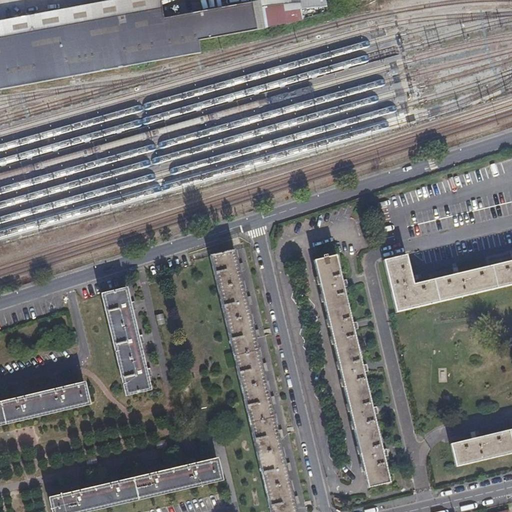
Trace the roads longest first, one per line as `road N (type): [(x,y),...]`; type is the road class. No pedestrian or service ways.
road 1 (residential): [(326,511),(254,221)]
road 2 (residential): [(254,221),(511,138)]
road 3 (residential): [(0,305),(254,221)]
